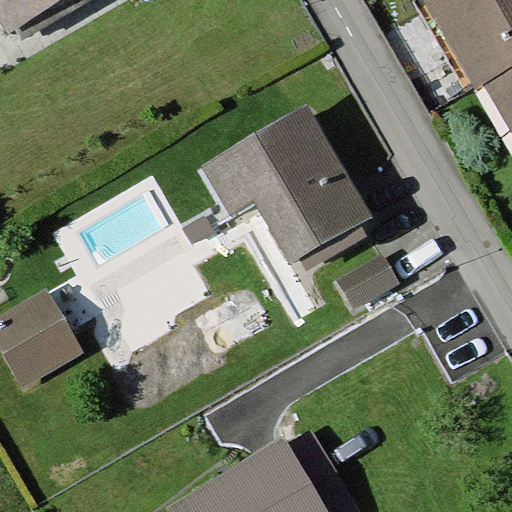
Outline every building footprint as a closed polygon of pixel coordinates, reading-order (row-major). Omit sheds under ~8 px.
[(0,0),(0,22),(7,36),(75,0),(0,0)] [(511,0),(425,0),(511,148),(511,0)] [(307,106),(196,167),(226,223),(253,208),(287,270),(371,223),(307,106)] [(382,256),(335,281),(353,314),(400,288),(382,256)] [(44,292),(0,316),(0,358),(16,388),(78,354),(44,292)] [(331,511),(287,434),(158,508),(160,511),(331,511)]
